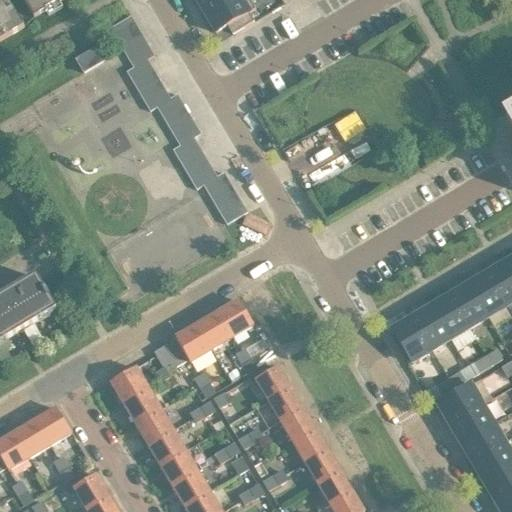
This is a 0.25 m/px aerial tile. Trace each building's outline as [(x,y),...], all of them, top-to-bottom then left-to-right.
[(0,0),(0,41),(23,28),(11,8),(6,12),(0,0)] [(22,0),(33,18),(63,0),(22,0)] [(195,0),(203,13),(225,0),(195,0)] [(249,13),(255,10),(249,0),(225,0),(203,13),(215,33),(227,26),(232,35),(254,22),(249,13)] [(115,39),(136,27),(130,17),(109,30),(115,39)] [(121,49),(142,37),(136,27),(115,39),(121,49)] [(127,59),(148,47),(142,37),(121,49),(124,54),(127,59)] [(133,69),(147,61),(154,57),(148,47),(127,59),(133,69)] [(75,61),(83,74),(103,62),(95,49),(75,61)] [(132,83),(153,71),(147,61),(133,69),(126,73),(132,83)] [(138,93),(158,81),(153,71),(132,83),(138,93)] [(144,103),(164,91),(158,81),(138,93),(144,103)] [(150,113),(156,109),(156,108),(170,100),(164,91),(144,103),(150,113)] [(162,118),(182,105),(177,96),(170,100),(156,108),(156,109),(162,118)] [(168,128),(188,115),(182,105),(162,118),(168,128)] [(174,137),(194,125),(188,115),(168,128),(174,137)] [(193,139),(200,135),(194,125),(174,137),(179,147),(193,138),(193,139)] [(178,161),(199,148),(193,139),(193,138),(179,147),(172,151),(178,161)] [(184,170),(205,158),(199,148),(178,161),(184,170)] [(190,180),(210,168),(205,158),(184,170),(190,180)] [(196,190),(203,186),(216,178),(210,168),(190,180),(196,190)] [(208,196),(229,184),(223,174),(216,178),(203,186),(208,196)] [(214,206),(235,194),(229,184),(208,196),(214,206)] [(220,216),(241,203),(235,194),(214,206),(220,216)] [(226,226),(247,213),(241,203),(220,216),(226,226)] [(485,275),(505,308),(511,304),(511,277),(504,264),(485,275)] [(467,286),(487,319),(505,308),(485,275),(467,286)] [(45,291),(37,277),(25,285),(18,290),(18,289),(8,294),(7,292),(7,289),(0,293),(0,340),(4,338),(5,340),(41,318),(41,317),(54,309),(55,310),(56,309),(49,297),(50,297),(46,290),(45,291)] [(448,297),(468,330),(487,319),(467,286),(448,297)] [(430,308),(449,341),(468,330),(448,297),(430,308)] [(232,339),(253,327),(238,302),(217,314),(232,339)] [(411,319),(431,352),(449,341),(430,308),(411,319)] [(211,352),(232,339),(217,314),(196,327),(211,352)] [(391,330),(411,364),(431,352),(411,319),(391,330)] [(175,339),(176,340),(188,361),(190,364),(211,352),(196,327),(175,339)] [(177,367),(188,361),(176,340),(164,347),(177,367)] [(153,353),(163,369),(166,374),(177,367),(164,347),(153,353)] [(272,360),(266,349),(249,359),(250,360),(255,369),(272,360)] [(241,365),(250,360),(249,359),(244,351),(235,356),(241,365)] [(490,367),(502,361),(496,351),(484,358),(490,367)] [(478,374),(490,367),(484,358),(473,364),(478,374)] [(246,375),(255,369),(250,360),(241,365),(246,375)] [(506,378),(511,374),(511,361),(500,368),(506,378)] [(289,389),(277,368),(255,381),(267,402),(289,389)] [(110,384),(122,405),(148,390),(135,369),(110,384)] [(159,384),(168,378),(166,374),(163,369),(154,375),(159,384)] [(453,389),(464,383),(459,373),(447,380),(453,389)] [(200,390),(208,384),(203,375),(194,380),(200,390)] [(441,396),(453,389),(447,380),(435,387),(441,396)] [(205,399),(214,394),(208,384),(200,390),(205,399)] [(448,426),(482,406),(470,386),(436,406),(448,426)] [(302,410),(289,389),(267,402),(280,423),(302,410)] [(148,390),(122,405),(135,425),(160,410),(148,390)] [(219,409),(228,404),(223,395),(213,401),(219,409)] [(204,418),(214,412),(208,403),(199,409),(204,418)] [(493,424),(482,406),(448,426),(459,444),(493,424)] [(195,423),(204,418),(199,409),(190,414),(195,423)] [(56,410),(35,422),(50,447),(71,435),(56,410)] [(147,446),(172,431),(160,410),(135,425),(147,446)] [(314,431),(302,410),(280,423),(292,444),(314,431)] [(35,422),(14,435),(29,460),(50,447),(35,422)] [(504,443),(493,424),(459,444),(470,463),(504,443)] [(159,467),(185,452),(172,431),(147,446),(159,467)] [(253,445),(262,439),(257,431),(247,436),(253,445)] [(314,431),(292,444),(304,465),(327,451),(314,431)] [(0,442),(0,459),(6,469),(8,472),(29,460),(14,435),(0,442)] [(243,451),(253,445),(247,436),(238,442),(243,451)] [(511,463),(511,457),(504,443),(470,463),(481,481),(511,463)] [(229,459),(238,454),(233,445),(223,450),(229,459)] [(219,465),(229,459),(223,450),(214,456),(219,465)] [(339,472),(327,451),(304,465),(317,485),(339,472)] [(172,488),(197,473),(185,452),(159,467),(172,488)] [(59,473),(68,468),(62,459),(53,464),(59,473)] [(259,478),(267,474),(260,463),(253,467),(259,478)] [(511,488),(511,463),(481,481),(492,500),(511,488)] [(65,483),(74,477),(68,468),(59,473),(65,483)] [(277,486),(286,481),(281,472),(272,477),(277,486)] [(329,506),(351,493),(339,472),(317,485),(329,506)] [(184,508),(209,493),(197,473),(172,488),(184,508)] [(73,489),(85,510),(107,497),(95,476),(73,489)] [(268,492),(277,486),(272,477),(262,483),(268,492)] [(18,498),(27,493),(21,483),(12,489),(18,498)] [(253,500),(263,495),(257,486),(248,491),(253,500)] [(499,511),(511,511),(511,488),(492,500),(499,511)] [(244,506),(253,500),(248,491),(239,497),(244,506)] [(23,507),(32,502),(27,493),(18,498),(23,507)] [(185,511),(220,511),(209,493),(184,508),(185,511)] [(362,511),(351,493),(329,506),(332,511),(362,511)] [(116,511),(107,497),(85,510),(86,511),(116,511)] [(33,511),(46,511),(41,503),(31,509),(33,511)]
